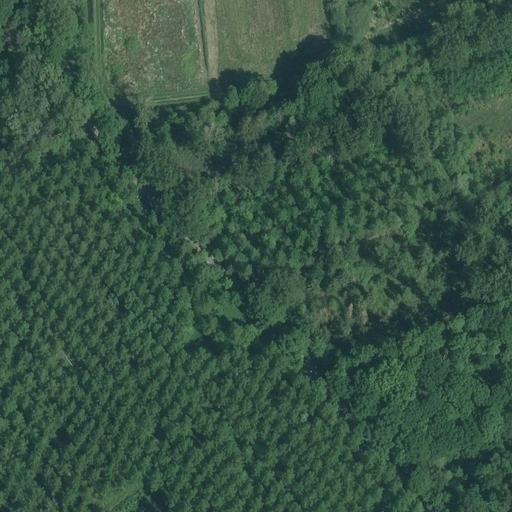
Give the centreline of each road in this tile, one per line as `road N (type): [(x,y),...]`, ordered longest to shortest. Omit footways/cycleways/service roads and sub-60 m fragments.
road 1 (tertiary): [(425,511),(107,140),(42,0)]
road 2 (track): [(94,0),(96,92),(104,106),(285,83),(483,0)]
